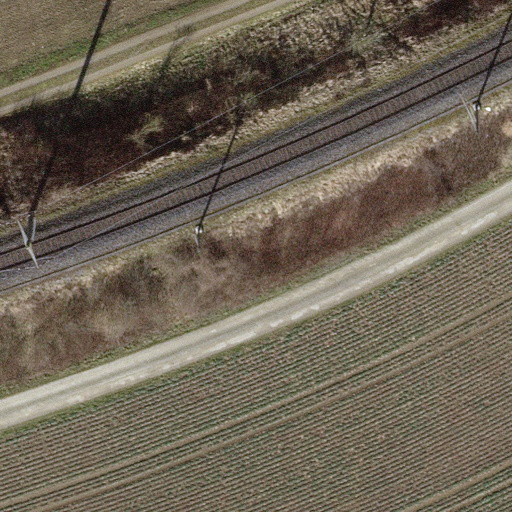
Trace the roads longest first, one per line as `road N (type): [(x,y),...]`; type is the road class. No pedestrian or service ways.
road 1 (track): [(0,410),(281,308),(511,203)]
road 2 (track): [(260,0),(0,111)]
